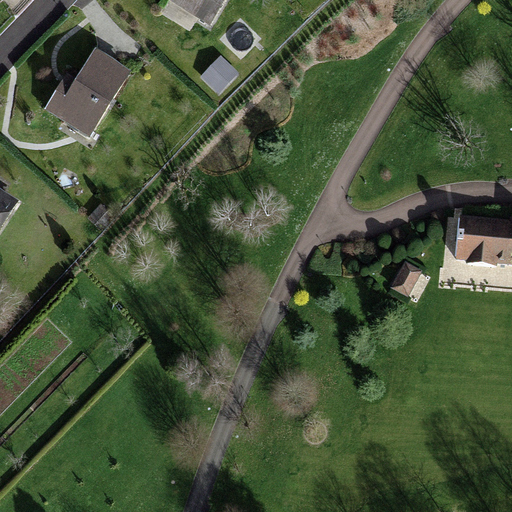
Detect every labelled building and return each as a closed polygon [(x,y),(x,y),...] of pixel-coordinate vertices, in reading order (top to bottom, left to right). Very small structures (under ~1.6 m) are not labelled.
[(165,0),(208,24),(222,0),(165,0)] [(44,116),(89,141),(125,79),(93,60),(80,83),(67,76),(44,116)] [(0,203),(0,228),(12,211),(0,203)] [(511,267),(511,231),(461,228),(459,264),(511,267)] [(403,271),(392,292),(414,304),(425,283),(403,271)]
